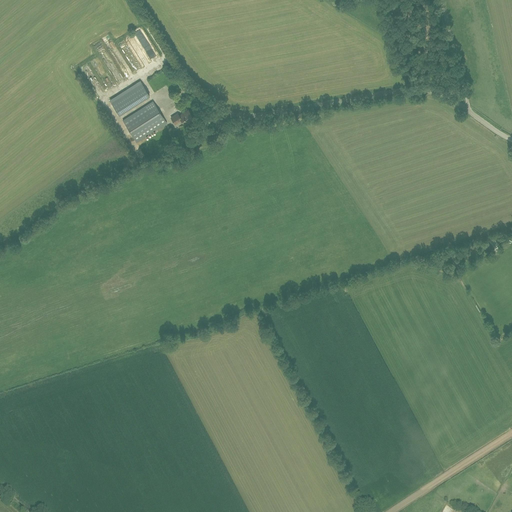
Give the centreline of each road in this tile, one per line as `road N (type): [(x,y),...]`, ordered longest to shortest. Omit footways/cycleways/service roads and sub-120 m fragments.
road 1 (unclassified): [(511,138),(429,91),(251,118),(224,112),(180,77),(130,0)]
road 2 (track): [(389,511),(511,433)]
